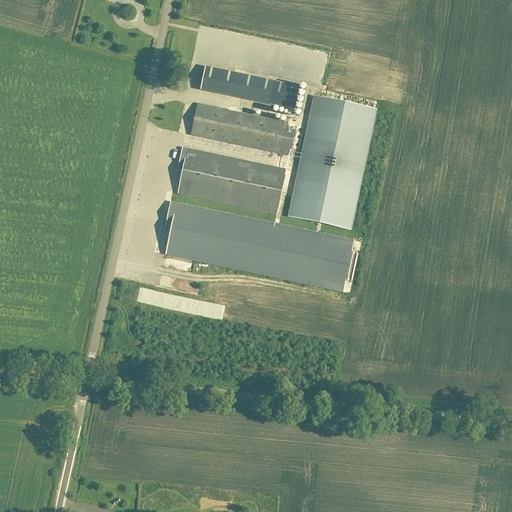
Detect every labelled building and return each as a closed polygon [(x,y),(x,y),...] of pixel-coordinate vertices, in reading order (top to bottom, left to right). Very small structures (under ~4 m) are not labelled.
[(196,46),(226,52),(228,45),(225,45),(224,49),(220,48),(221,43),(198,39),(196,46)] [(299,89),(205,69),(200,91),(295,111),(299,89)] [(355,230),(375,109),(312,98),(292,219),(355,230)] [(186,107),(181,134),(188,135),(193,109),(186,107)] [(199,108),(193,137),(243,148),(244,154),(238,155),(259,160),(260,155),(273,158),(281,156),(287,157),(291,156),(295,142),(267,136),(263,120),(235,113),(222,117),(213,115),(211,122),(204,120),(203,116),(205,109),(199,108)] [(241,209),(278,216),(283,191),(277,190),(279,177),(285,179),(286,172),(256,167),(257,164),(187,151),(179,197),(241,208),(241,209)] [(167,260),(355,293),(363,243),(356,242),(351,266),(222,243),(223,235),(230,237),(232,228),(231,228),(233,218),(172,207),(168,229),(172,229),(167,260)] [(330,260),(341,262),(345,243),(338,242),(337,247),(332,246),(333,239),(265,227),(265,228),(260,227),(257,243),(296,250),(295,256),(330,263),(330,260)]
